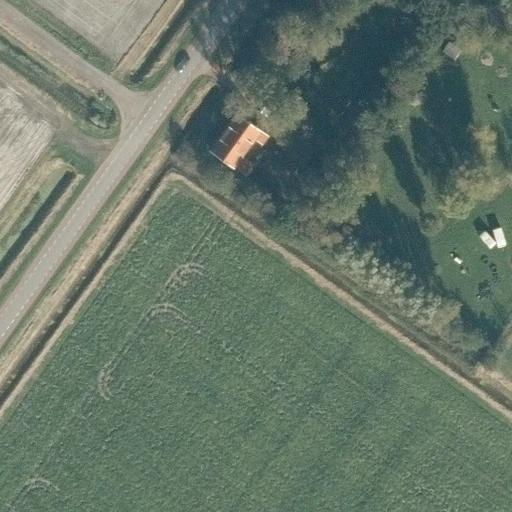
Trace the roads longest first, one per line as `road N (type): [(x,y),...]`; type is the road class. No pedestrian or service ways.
road 1 (tertiary): [(0,322),(232,0)]
road 2 (track): [(0,14),(145,120)]
